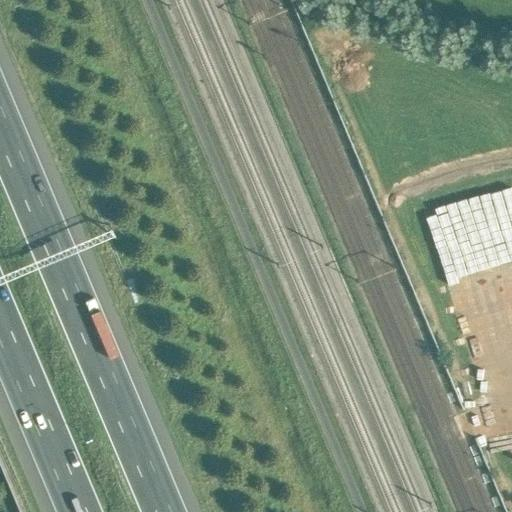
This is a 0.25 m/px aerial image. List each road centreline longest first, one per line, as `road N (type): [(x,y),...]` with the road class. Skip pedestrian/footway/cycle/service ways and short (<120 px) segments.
road 1 (motorway): [(163,511),(0,122)]
road 2 (motorway): [(0,325),(78,511)]
